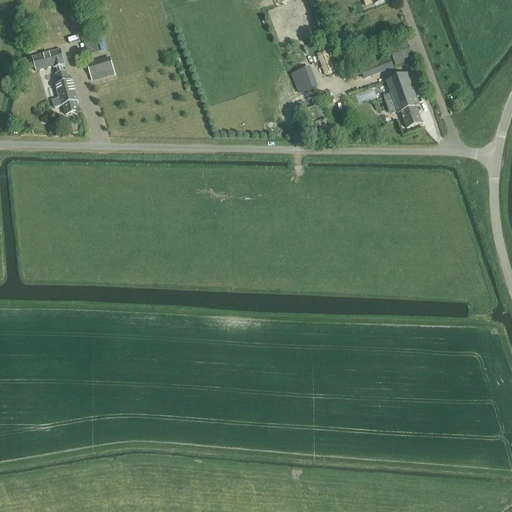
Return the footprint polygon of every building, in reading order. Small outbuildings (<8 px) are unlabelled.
[(362,0),(366,9),(386,1),(385,0),(362,0)] [(84,42),(88,57),(100,54),(95,39),(84,42)] [(390,51),(396,65),(412,59),(407,45),(390,51)] [(61,51),(32,59),(36,73),(53,68),(53,69),(56,69),(57,75),(55,76),(58,86),(56,86),(57,91),(60,100),(53,102),(55,109),(62,107),(63,107),(66,117),(79,113),(76,103),(78,103),(72,82),(69,83),(66,72),(64,73),(62,67),(65,66),(61,51)] [(326,53),(317,56),(325,77),(334,73),(326,53)] [(110,58),(88,65),(91,77),(113,70),(110,58)] [(391,60),(379,60),(379,71),(391,71),(391,60)] [(367,66),(359,68),(363,80),(371,77),(367,66)] [(300,94),(316,88),(309,70),(294,75),(300,94)] [(407,130),(422,125),(416,109),(419,108),(408,76),(387,83),(398,115),(401,114),(407,130)]
